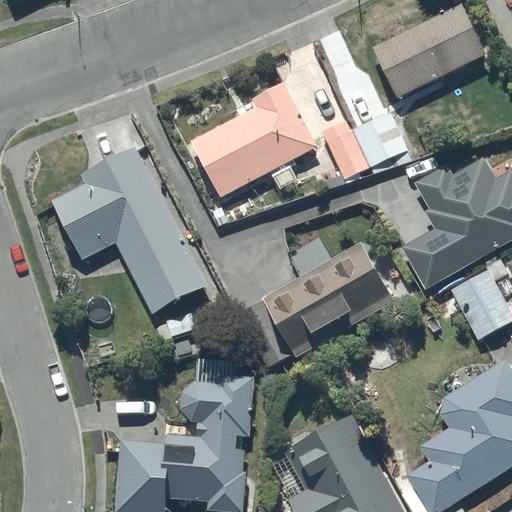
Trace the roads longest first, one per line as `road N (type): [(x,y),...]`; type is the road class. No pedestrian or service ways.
road 1 (residential): [(0,88),(237,0)]
road 2 (residential): [(0,268),(45,403),(54,511)]
